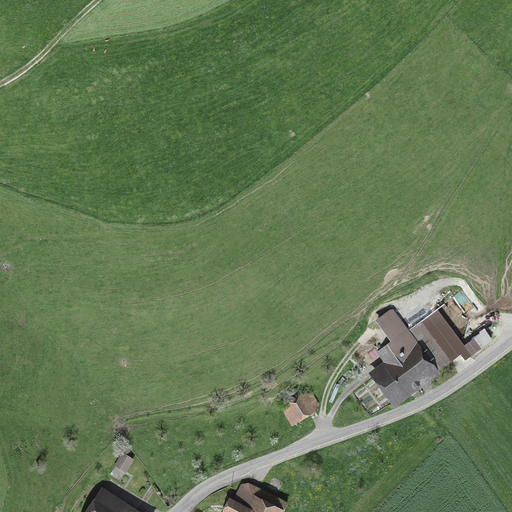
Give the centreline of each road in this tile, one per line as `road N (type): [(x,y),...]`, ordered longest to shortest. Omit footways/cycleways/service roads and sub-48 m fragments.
road 1 (tertiary): [(176,511),(220,479),(409,407),(511,342)]
road 2 (track): [(0,84),(99,0)]
